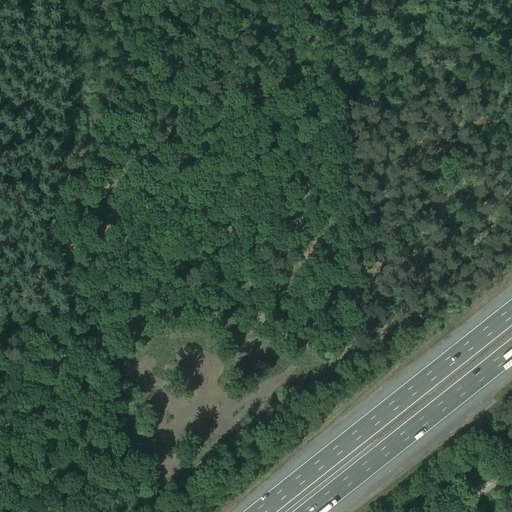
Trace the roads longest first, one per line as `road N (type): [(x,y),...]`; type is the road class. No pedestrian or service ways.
road 1 (track): [(0,307),(345,342),(357,333),(378,276),(511,188)]
road 2 (track): [(127,511),(137,497),(115,371),(80,316),(50,243),(53,163),(69,75),(56,0)]
road 3 (track): [(252,333),(233,0)]
road 4 (motorway): [(511,311),(260,511)]
road 5 (motorway): [(309,511),(511,351)]
road 6 (track): [(0,426),(127,438)]
